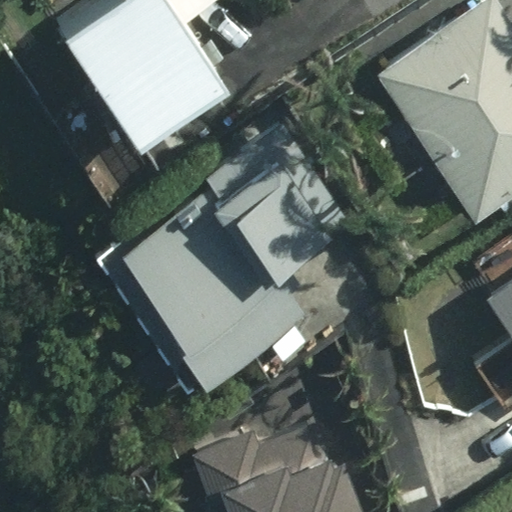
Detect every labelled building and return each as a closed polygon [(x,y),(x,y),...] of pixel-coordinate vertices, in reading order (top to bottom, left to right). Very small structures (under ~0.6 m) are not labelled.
[(186,0),(83,0),(67,11),(141,123),(230,64),(186,0)] [(465,0),(380,58),(479,204),(511,181),(511,7),(507,0),(465,0)] [(308,300),(276,254),(350,203),(285,110),(116,226),(212,365),(308,300)] [(511,266),(489,282),(511,315),(511,266)] [(373,511),(348,435),(327,442),(316,409),(262,428),(259,418),(192,441),(216,511),(373,511)]
